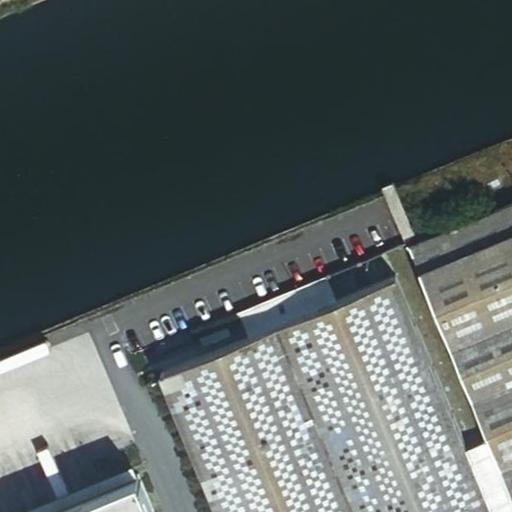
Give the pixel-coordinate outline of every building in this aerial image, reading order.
[(511,194),(412,236),(493,432),(511,477),(511,194)] [(246,332),(157,369),(215,511),(491,511),(463,444),(392,272),(334,296),(246,332)] [(324,273),(236,309),(246,332),(334,296),(324,273)] [(511,511),(511,477),(493,432),(463,444),(491,511),(511,511)] [(149,511),(135,476),(46,511),(149,511)]
